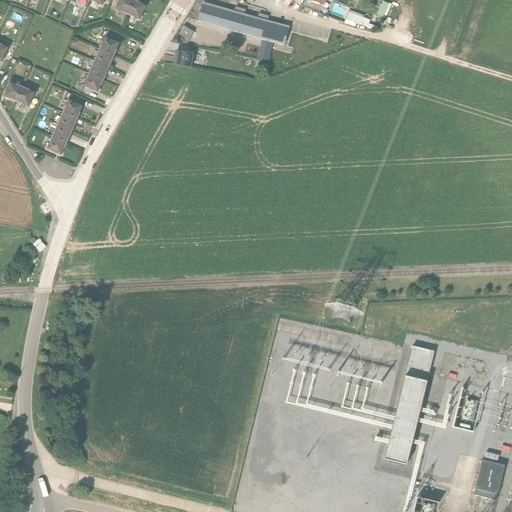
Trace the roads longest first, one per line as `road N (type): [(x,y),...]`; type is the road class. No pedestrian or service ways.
road 1 (unclassified): [(71,202),(32,332),(23,394),(45,499)]
road 2 (unclassified): [(181,0),(71,202)]
road 3 (track): [(375,37),(511,79)]
road 4 (unclassified): [(257,0),(375,37)]
